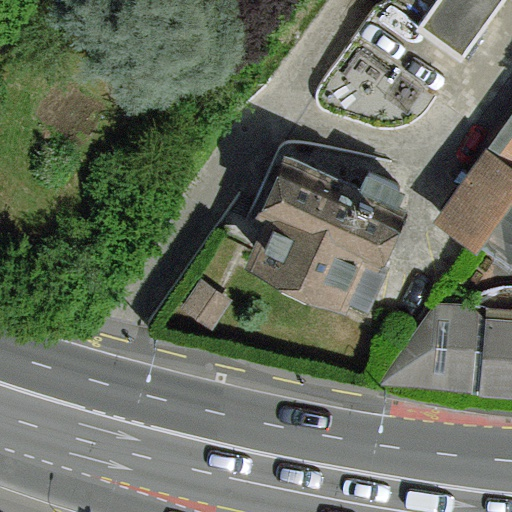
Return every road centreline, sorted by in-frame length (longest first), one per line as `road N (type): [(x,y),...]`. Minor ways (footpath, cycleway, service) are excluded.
road 1 (primary): [(511,496),(315,476),(125,434)]
road 2 (primary): [(125,434),(293,511)]
road 3 (primary): [(125,434),(0,397)]
